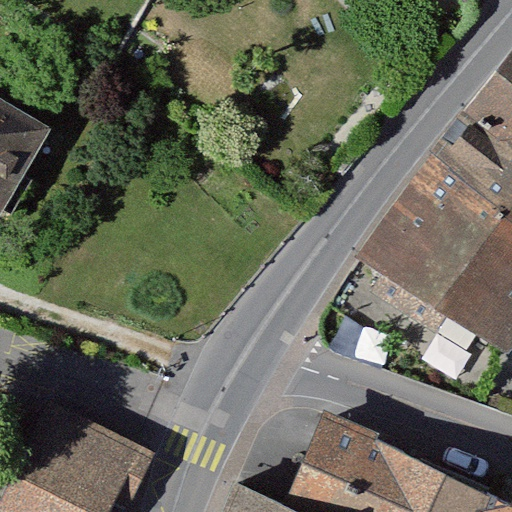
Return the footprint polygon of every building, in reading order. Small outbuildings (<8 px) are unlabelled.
[(511,43),(466,104),(511,138),(511,43)] [(57,120),(0,87),(0,214),(2,216),(57,120)] [(511,138),(466,104),(354,247),(509,346),(511,342),(511,138)] [(156,448),(50,394),(0,491),(0,511),(105,511),(129,466),(143,473),(156,448)] [(327,414),(290,499),(318,511),(511,511),(511,490),(511,494),(327,414)] [(318,511),(290,499),(233,480),(218,511),(318,511)]
